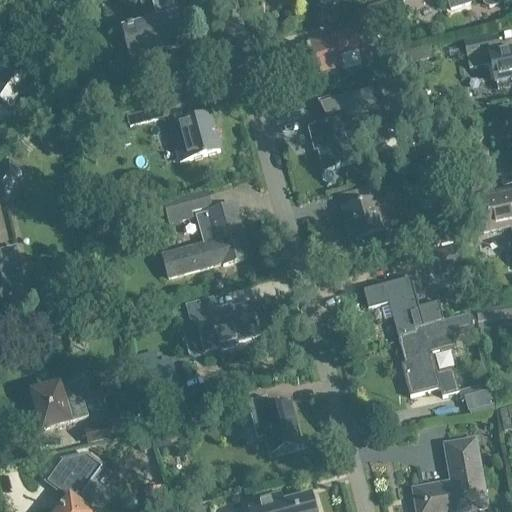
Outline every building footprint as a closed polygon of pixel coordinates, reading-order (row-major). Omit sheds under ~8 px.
[(63,10),(59,0),(50,0),(32,5),(34,11),(39,31),(56,27),(52,13),(63,10)] [(152,0),(158,20),(123,30),(131,59),(186,45),(177,14),(176,15),(172,0),(152,0)] [(447,0),(451,11),(469,5),(468,1),(471,0),(483,0),(486,8),(490,10),(501,7),(503,3),(502,0),(447,0)] [(358,13),(364,32),(393,23),(387,4),(358,13)] [(5,12),(0,19),(0,20),(9,27),(14,18),(5,12)] [(0,38),(0,49),(13,58),(23,40),(6,30),(0,38)] [(318,45),(299,51),(306,77),(344,66),(340,55),(365,48),(359,30),(317,42),(318,45)] [(35,46),(50,43),(49,34),(33,38),(35,46)] [(500,49),(498,38),(464,45),(469,71),(494,66),(498,90),(511,86),(511,83),(511,81),(511,52),(500,55),(498,50),(500,49)] [(333,75),(302,84),(306,98),(337,88),(333,75)] [(2,80),(0,83),(0,101),(11,108),(21,92),(2,80)] [(334,123),(310,129),(314,145),(320,144),(321,148),(319,149),(325,169),(352,162),(347,146),(355,144),(357,155),(391,145),(381,110),(380,110),(377,102),(383,100),(378,84),(344,93),(346,98),(321,105),(327,117),(332,116),(334,123)] [(165,101),(125,112),(130,130),(170,119),(165,101)] [(210,116),(170,128),(181,164),(221,152),(210,116)] [(511,122),(501,124),(510,171),(503,172),(506,186),(511,185),(511,122)] [(8,162),(0,172),(0,201),(5,205),(27,176),(8,162)] [(374,202),(376,202),(383,200),(380,187),(359,193),(359,196),(362,205),(374,202)] [(207,192),(163,205),(168,227),(193,221),(192,215),(212,210),(207,192)] [(511,194),(470,203),(476,234),(511,227),(511,230),(511,194)] [(120,196),(100,202),(105,221),(125,216),(120,196)] [(362,205),(343,210),(347,224),(344,225),(349,243),(353,242),(356,254),(393,245),(389,232),(383,234),(374,202),(362,205)] [(206,247),(164,258),(171,280),(224,265),(225,267),(251,260),(236,206),(210,213),(210,214),(198,217),(206,247)] [(130,228),(127,218),(115,221),(118,231),(130,228)] [(449,231),(431,236),(427,237),(431,250),(453,244),(449,231)] [(18,250),(0,254),(0,320),(32,313),(18,250)] [(456,250),(437,254),(442,278),(462,274),(456,250)] [(436,324),(445,321),(440,303),(421,308),(412,278),(365,290),(370,309),(391,303),(401,341),(422,335),(420,328),(436,324)] [(214,300),(187,307),(191,322),(196,321),(205,352),(221,348),(222,350),(240,345),(239,342),(261,336),(253,305),(234,310),(233,307),(217,312),(214,300)] [(511,323),(511,308),(478,313),(480,328),(511,323)] [(422,335),(401,341),(407,364),(402,365),(411,397),(441,389),(443,398),(459,393),(453,370),(449,371),(440,341),(449,338),(448,333),(474,326),(471,314),(445,321),(436,324),(420,328),(422,335)] [(175,365),(136,376),(145,407),(183,396),(175,365)] [(25,390),(22,396),(28,417),(35,415),(43,442),(74,432),(71,424),(80,421),(70,387),(35,397),(32,388),(25,390)] [(493,396),(477,400),(480,414),(496,411),(493,396)] [(303,449),(293,407),(290,408),(273,412),(273,411),(270,400),(267,401),(250,405),(254,418),(254,419),(261,417),(263,417),(269,440),(274,456),(274,457),(303,449)] [(107,429),(85,435),(87,446),(110,441),(107,429)] [(443,486),(413,492),(416,511),(475,511),(487,510),(475,441),(436,448),(443,486)] [(60,464),(45,486),(69,502),(62,511),(89,511),(93,507),(83,500),(92,485),(60,464)] [(282,494),(249,503),(250,511),(317,511),(313,496),(296,501),(297,503),(286,507),(282,494)]
